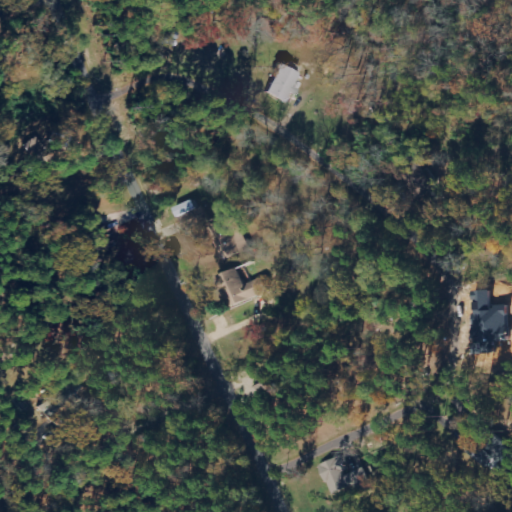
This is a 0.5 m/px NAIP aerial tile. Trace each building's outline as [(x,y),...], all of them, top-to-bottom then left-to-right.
[(271,95),(288,103),(303,74),(287,65),(271,95)] [(180,218),(199,210),(195,200),(176,209),(180,218)] [(98,252),(115,247),(109,227),(92,231),(98,252)] [(250,284),(243,267),(222,275),(234,306),(272,291),(266,277),(250,284)] [(510,322),(509,298),(500,298),(500,291),(486,292),(487,323),(510,322)] [(334,499),(374,484),(368,467),(352,473),(345,456),(321,465),(334,499)]
